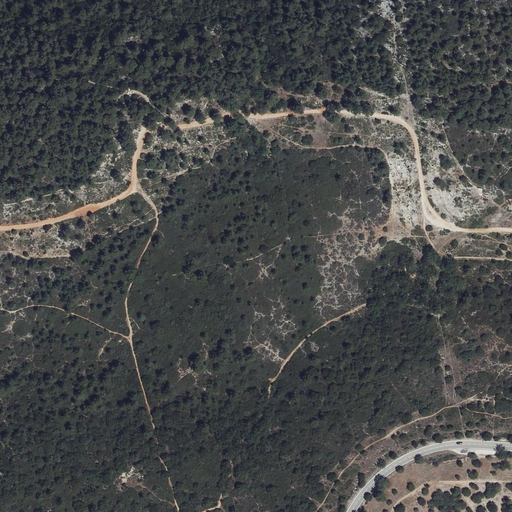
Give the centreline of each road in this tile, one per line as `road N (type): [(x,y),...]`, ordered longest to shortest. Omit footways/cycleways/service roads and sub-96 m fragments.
road 1 (track): [(0,228),(54,220),(132,188),(143,138),(155,127),(223,114),(325,110),(397,124),(414,137),(420,198),(439,224),(511,228)]
road 2 (secondary): [(353,511),(363,493),(413,455),(463,444),(511,447)]
